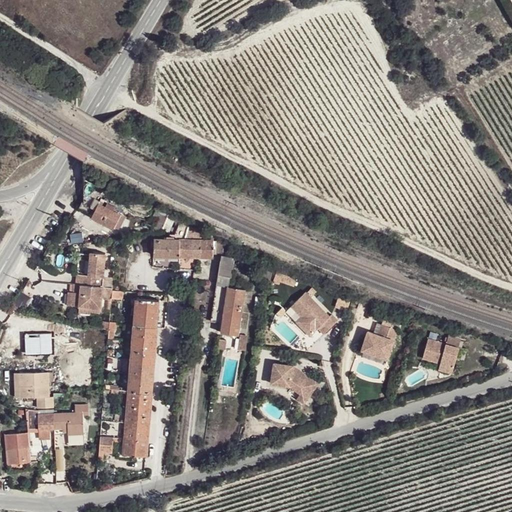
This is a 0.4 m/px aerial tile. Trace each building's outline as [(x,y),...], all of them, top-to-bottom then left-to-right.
[(85,209),(92,213),(102,194),(94,190),(85,209)] [(115,228),(121,215),(99,203),(93,217),(115,228)] [(163,230),(171,211),(159,205),(153,216),(157,219),(151,231),(154,231),(163,230)] [(183,225),(186,218),(171,211),(163,230),(169,232),(174,222),(178,224),(183,225)] [(125,217),(121,215),(115,228),(119,230),(125,217)] [(201,238),(203,231),(189,227),(187,234),(201,238)] [(154,239),(154,255),(213,256),(214,240),(154,239)] [(106,253),(91,252),(89,275),(77,274),(77,283),(73,283),(72,299),(93,300),(92,311),(101,311),(106,253)] [(222,260),(221,260),(212,320),(222,322),(220,332),(238,334),(245,289),(230,286),(234,257),(223,256),(222,260)] [(121,299),(122,291),(113,290),(112,298),(121,299)] [(332,316),(308,293),(296,304),(308,317),(300,326),(312,337),(320,329),(325,335),(340,320),(334,315),(332,316)] [(137,298),(135,325),(157,326),(159,300),(137,298)] [(297,322),(300,326),(308,317),(296,304),(293,307),(302,317),(297,322)] [(157,326),(135,325),(132,357),(144,359),(144,360),(154,360),(157,326)] [(391,360),(400,331),(383,326),(380,335),(370,333),(363,352),(391,360)] [(245,351),(247,337),(219,334),(217,348),(245,351)] [(449,345),(431,340),(424,359),(442,364),(441,370),(455,374),(462,348),(467,350),(470,340),(451,335),(449,345)] [(151,392),(154,360),(144,360),(144,359),(132,357),(129,390),(151,392)] [(92,363),(71,363),(70,380),(93,380),(92,363)] [(295,366),(276,364),(273,384),(292,387),(302,393),(310,399),(321,384),(300,370),(295,369),(295,366)] [(20,372),(21,397),(37,396),(37,407),(54,407),(54,396),(50,396),(49,381),(53,380),(53,372),(49,372),(49,375),(32,376),(32,372),(20,372)] [(150,408),(151,392),(129,390),(128,406),(150,408)] [(307,405),(310,399),(302,393),(298,399),(307,405)] [(148,423),(150,408),(128,406),(126,422),(148,423)] [(55,428),(54,413),(39,414),(39,409),(26,408),(27,415),(28,429),(39,428),(39,431),(50,431),(50,428),(55,428)] [(147,439),(148,423),(126,422),(125,437),(147,439)] [(9,464),(32,461),(28,431),(5,433),(9,464)] [(112,453),(114,436),(101,435),(99,452),(112,453)] [(146,456),(147,439),(125,437),(124,454),(146,456)]
